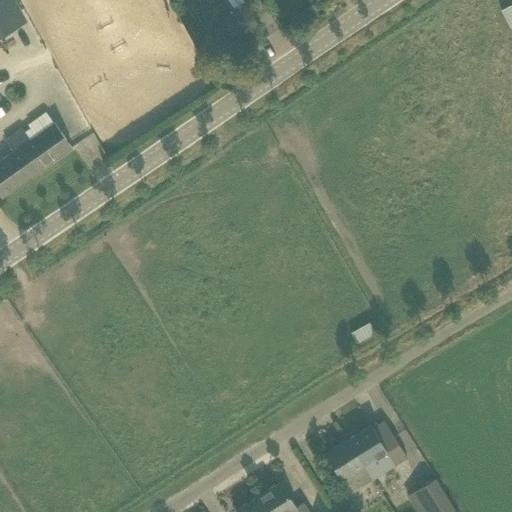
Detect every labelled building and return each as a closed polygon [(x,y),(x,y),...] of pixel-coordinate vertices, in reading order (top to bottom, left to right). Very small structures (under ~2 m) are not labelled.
[(0,0),(0,35),(23,23),(10,0),(0,0)] [(0,195),(2,198),(72,148),(54,123),(30,140),(22,129),(5,141),(13,152),(0,161),(0,195)] [(88,164),(105,155),(94,133),(76,143),(88,164)] [(387,452),(371,425),(348,439),(364,466),(373,460),(381,474),(395,465),(386,452),(387,452)] [(364,466),(348,439),(325,454),(341,480),(342,480),(350,493),(373,479),(364,466)] [(456,511),(435,478),(417,489),(431,511),(456,511)] [(308,511),(304,504),(302,501),(295,506),(281,482),(258,496),(267,511),(308,511)] [(267,511),(258,496),(235,511),(267,511)]
